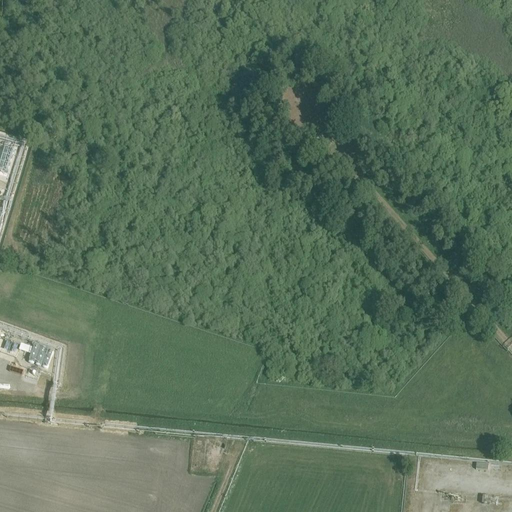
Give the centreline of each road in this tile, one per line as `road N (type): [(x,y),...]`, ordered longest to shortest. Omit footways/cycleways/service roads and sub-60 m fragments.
road 1 (track): [(511,458),(0,405)]
road 2 (track): [(511,348),(350,172)]
